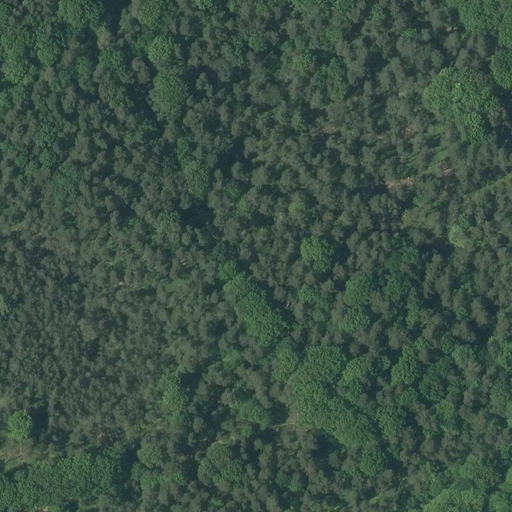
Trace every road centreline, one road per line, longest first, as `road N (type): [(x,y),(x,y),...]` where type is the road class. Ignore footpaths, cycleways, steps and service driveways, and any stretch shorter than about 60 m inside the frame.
road 1 (track): [(97,0),(194,205),(342,418)]
road 2 (track): [(511,341),(342,418)]
